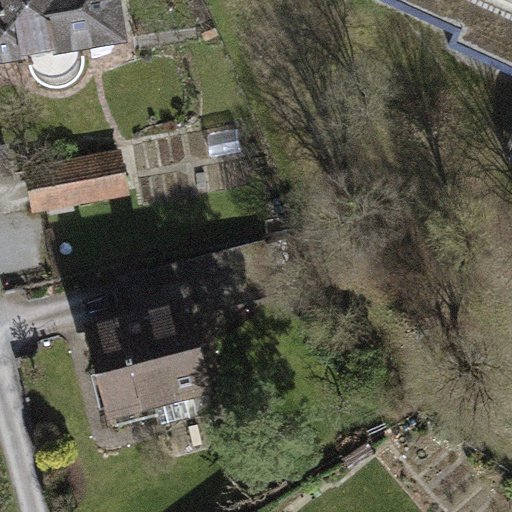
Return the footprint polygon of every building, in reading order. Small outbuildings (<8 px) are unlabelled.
[(0,0),(0,52),(118,33),(112,0),(0,0)] [(447,46),(511,75),(511,0),(379,0),(452,33),(447,46)] [(0,175),(13,173),(8,147),(0,148),(0,175)] [(125,192),(118,153),(27,169),(34,208),(125,192)] [(263,242),(190,260),(200,299),(257,285),(260,295),(276,291),(263,242)] [(205,386),(185,304),(93,326),(116,424),(158,413),(155,398),(205,386)]
